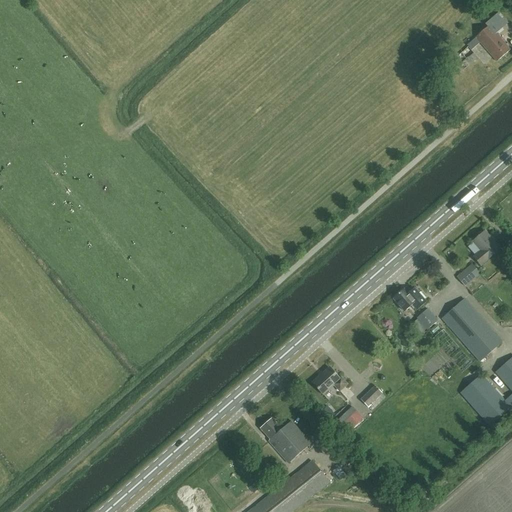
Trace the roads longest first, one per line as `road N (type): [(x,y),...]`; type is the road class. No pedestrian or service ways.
road 1 (primary): [(106,511),(511,155)]
road 2 (unclassified): [(414,159),(511,73)]
